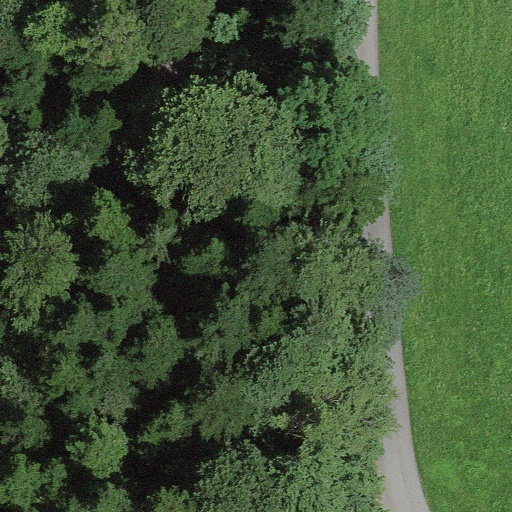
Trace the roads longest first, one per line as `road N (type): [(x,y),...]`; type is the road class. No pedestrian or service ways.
road 1 (track): [(363,0),(367,148),(396,454),(411,511)]
road 2 (track): [(0,257),(105,183),(149,125),(214,0)]
